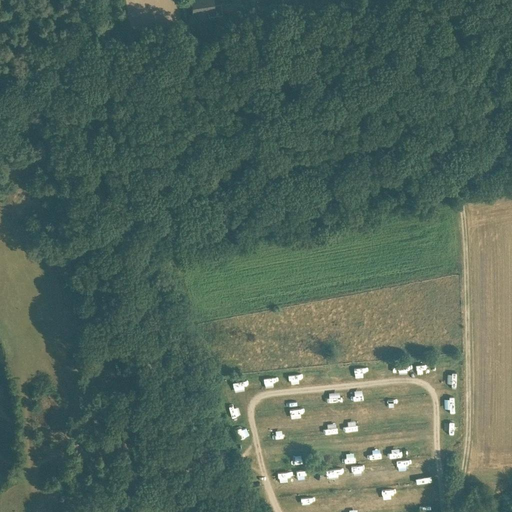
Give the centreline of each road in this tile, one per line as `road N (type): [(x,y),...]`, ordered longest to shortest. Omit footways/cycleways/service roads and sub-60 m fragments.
road 1 (unclassified): [(234,511),(176,389),(106,103),(103,0)]
road 2 (track): [(511,115),(451,129),(464,227),(470,419),(463,511)]
road 3 (track): [(451,129),(499,0)]
